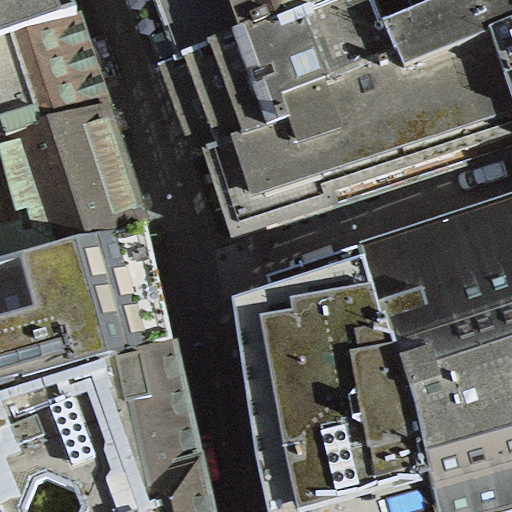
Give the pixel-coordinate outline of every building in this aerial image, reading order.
[(0,0),(0,47),(75,22),(67,0),(0,0)] [(253,44),(353,0),(130,0),(158,75),(251,38),(253,44)] [(511,0),(353,0),(253,44),(251,38),(158,75),(166,96),(168,101),(192,165),(207,160),(289,132),(281,111),(392,65),(410,80),(493,44),(511,36),(511,0)] [(0,149),(23,143),(22,141),(107,117),(83,44),(75,22),(0,47),(0,149)] [(511,36),(493,44),(511,103),(511,36)] [(511,103),(493,44),(410,80),(392,65),(281,111),(289,132),(207,160),(214,181),(235,242),(317,215),(511,150),(511,103)] [(0,273),(56,257),(56,254),(145,231),(115,141),(107,117),(22,141),(23,143),(0,149),(0,273)] [(511,511),(511,203),(372,250),(360,254),(379,320),(371,325),(375,345),(390,348),(434,511),(511,511)] [(159,294),(145,231),(56,254),(56,257),(0,273),(0,399),(20,394),(21,396),(173,354),(159,294)] [(434,511),(390,348),(375,345),(371,325),(379,320),(360,254),(313,269),(267,285),(271,298),(251,304),(231,311),(254,468),(264,511),(434,511)] [(0,511),(207,511),(173,354),(21,396),(20,394),(0,399),(0,511)]
